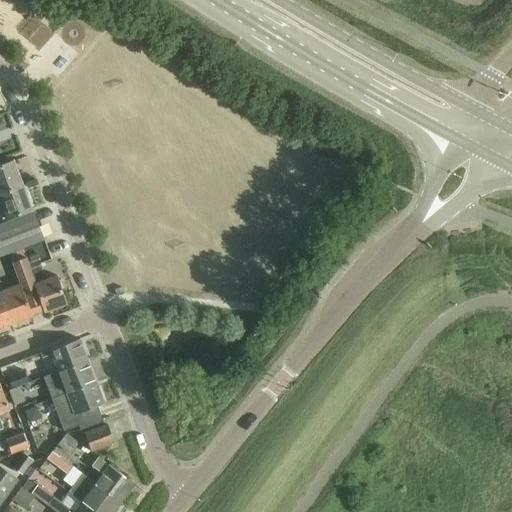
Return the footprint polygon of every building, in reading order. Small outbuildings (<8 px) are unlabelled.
[(0,194),(24,185),(15,161),(0,166),(0,194)] [(24,185),(0,194),(0,222),(33,210),(24,185)] [(0,256),(9,253),(44,240),(34,213),(0,226),(0,256)] [(52,260),(44,240),(9,253),(21,284),(32,315),(43,311),(44,312),(67,303),(57,276),(46,281),(40,264),(52,260)] [(32,315),(21,284),(4,291),(0,282),(0,281),(0,293),(11,324),(33,316),(32,315)] [(0,328),(11,324),(0,293),(0,328)] [(88,361),(80,339),(41,354),(42,359),(52,355),(59,372),(88,361)] [(56,398),(67,394),(96,383),(88,361),(59,372),(48,376),(56,398)] [(6,377),(11,390),(28,383),(23,370),(6,377)] [(97,407),(104,404),(96,383),(67,394),(56,398),(51,400),(63,431),(78,426),(80,430),(103,422),(97,407)] [(0,428),(1,428),(0,424),(0,413),(9,410),(0,386),(0,428)] [(112,417),(126,416),(125,393),(111,394),(112,417)] [(91,452),(114,444),(108,426),(85,435),(91,452)] [(11,454),(28,447),(23,434),(6,440),(11,454)] [(66,436),(57,448),(69,456),(77,443),(66,436)] [(23,452),(12,468),(21,475),(30,463),(33,459),(23,452)] [(52,452),(42,464),(55,474),(65,462),(52,452)] [(102,474),(95,484),(120,502),(134,484),(97,457),(90,466),(102,474)] [(0,482),(11,490),(18,480),(0,467),(0,482)] [(93,511),(112,511),(120,502),(95,484),(82,474),(68,493),(93,511)] [(0,497),(3,500),(11,490),(0,482),(0,497)] [(22,487),(12,500),(26,510),(36,497),(22,487)] [(55,511),(93,511),(68,493),(60,503),(52,497),(46,505),(55,511)]
